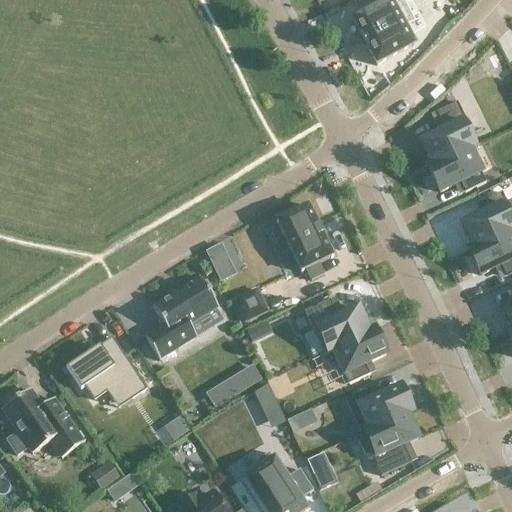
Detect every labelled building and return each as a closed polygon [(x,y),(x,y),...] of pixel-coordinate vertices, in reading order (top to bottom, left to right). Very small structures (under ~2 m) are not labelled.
[(353,20),(351,21),(352,23),(353,23),(360,37),(359,38),(367,51),(368,51),(375,65),(376,67),(378,66),(412,47),(412,48),(414,47),(413,45),(412,45),(391,6),(401,0),(359,0),(354,3),(361,17),(353,21),(353,20)] [(444,131),(420,143),(432,167),(432,168),(468,150),(469,151),(477,147),(456,104),(436,114),(444,131)] [(432,167),(427,169),(440,194),(460,185),(464,195),(485,184),(469,151),(468,150),(432,168),(432,167)] [(485,214),(461,226),(472,250),(473,251),(511,231),(511,205),(510,202),(506,204),(501,194),(480,204),(485,214)] [(317,229),(319,228),(318,226),(317,227),(308,210),(308,208),(306,209),(278,222),(276,223),(277,225),(300,272),(301,274),(303,273),(305,272),(311,283),(323,276),(318,266),(330,260),(331,260),(333,259),(332,257),(331,257),(323,240),(324,239),(323,237),(322,238),(317,229)] [(472,250),(468,252),(480,277),(500,268),(506,279),(511,276),(511,231),(473,251),(472,250)] [(230,268),(214,275),(220,286),(236,278),(230,268)] [(200,280),(152,309),(164,328),(145,339),(159,362),(196,339),(189,328),(218,310),(200,280)] [(267,314),(256,292),(234,303),(245,324),(267,314)] [(313,333),(302,338),(312,359),(323,354),(323,356),(373,332),(373,331),(368,333),(357,310),(337,319),(329,302),(304,313),(313,333)] [(511,303),(500,309),(511,333),(511,334),(511,333),(511,303)] [(373,332),(323,356),(324,356),(333,352),(348,386),(369,376),(365,366),(385,357),(373,332)] [(111,341),(66,371),(80,392),(85,389),(94,402),(120,384),(131,401),(145,391),(111,341)] [(250,370),(230,383),(239,398),(260,385),(250,370)] [(268,386),(255,394),(260,405),(274,399),(268,386)] [(410,414),(399,389),(375,400),(370,390),(345,401),(360,435),(356,437),(356,438),(410,414)] [(84,445),(53,401),(42,409),(30,392),(1,412),(17,435),(6,443),(17,457),(28,450),(32,456),(50,444),(61,460),(84,445)] [(406,416),(411,414),(410,414),(356,438),(367,463),(373,460),(381,478),(411,464),(403,447),(417,440),(406,416)] [(181,419),(167,428),(176,443),(191,433),(181,419)] [(294,419),(289,422),(294,433),(300,431),(294,419)] [(261,469),(245,480),(265,511),(305,511),(299,502),(311,494),(297,473),(285,480),(273,461),(273,462),(268,455),(256,463),(261,469)] [(88,475),(94,483),(114,468),(107,460),(88,475)] [(330,468),(314,476),(320,490),(337,482),(330,468)] [(114,486),(107,491),(116,503),(122,498),(114,486)] [(224,511),(214,496),(199,506),(194,497),(179,507),(182,511),(224,511)]
